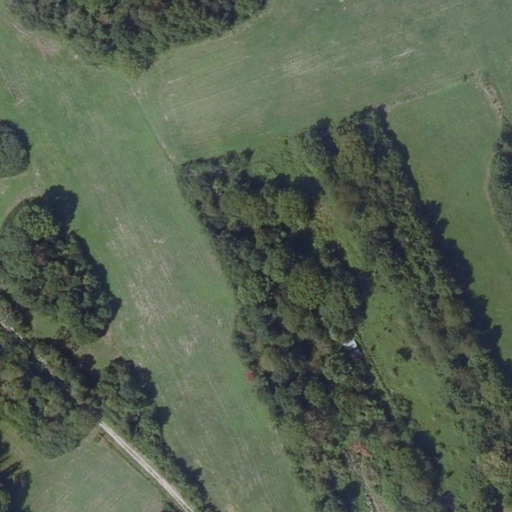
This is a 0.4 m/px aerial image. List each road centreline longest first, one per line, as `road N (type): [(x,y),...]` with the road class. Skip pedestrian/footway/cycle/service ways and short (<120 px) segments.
road 1 (track): [(331,233),(452,471),(450,511)]
road 2 (track): [(179,511),(0,320)]
